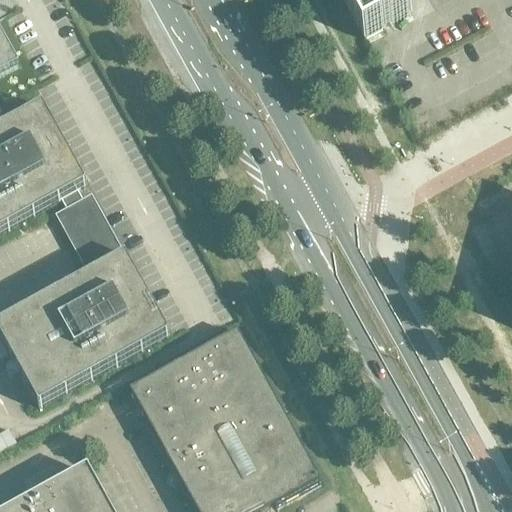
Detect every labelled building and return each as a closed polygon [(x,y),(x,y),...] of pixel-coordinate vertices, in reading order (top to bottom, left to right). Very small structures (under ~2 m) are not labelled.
[(341,0),(365,43),(365,42),(386,31),(390,29),(411,17),(400,0),(341,0)] [(19,67),(0,33),(0,79),(18,69),(19,69),(19,68),(19,67)] [(0,432),(230,305),(224,293),(234,288),(185,200),(175,205),(84,42),(0,88),(0,432)] [(251,334),(104,417),(156,511),(338,511),(343,500),(251,334)] [(0,453),(17,445),(11,432),(0,437),(0,453)] [(109,511),(89,476),(89,475),(88,475),(87,475),(19,511),(109,511)]
